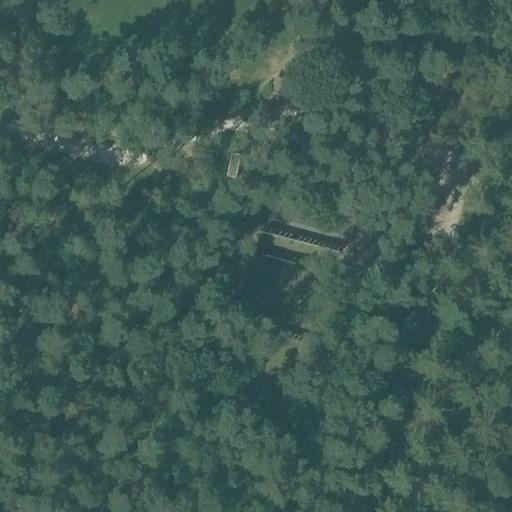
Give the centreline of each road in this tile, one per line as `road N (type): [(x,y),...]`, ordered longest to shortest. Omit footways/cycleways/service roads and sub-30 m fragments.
road 1 (track): [(380,511),(465,140),(508,0)]
road 2 (track): [(151,154),(0,418)]
road 3 (track): [(0,128),(151,154),(259,112)]
